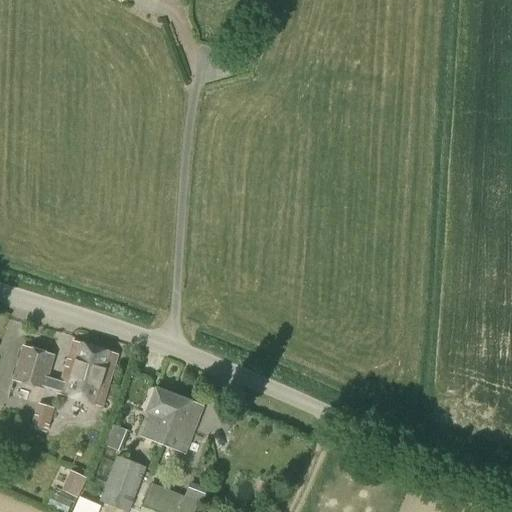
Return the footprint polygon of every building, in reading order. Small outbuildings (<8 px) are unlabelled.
[(101,406),(116,356),(71,343),(60,382),(48,379),(55,356),(22,347),(12,381),(44,390),(44,388),(57,392),(57,393),(101,406)] [(184,453),(203,408),(156,389),(146,413),(150,415),(142,436),(184,453)] [(47,434),(54,409),(37,405),(30,429),(47,434)] [(122,511),(128,511),(146,468),(116,457),(99,503),(122,511)] [(61,491),(79,498),(87,478),(69,470),(61,491)] [(194,511),(198,503),(150,484),(139,511),(194,511)] [(55,491),(48,507),(61,511),(68,511),(74,498),(55,491)]
